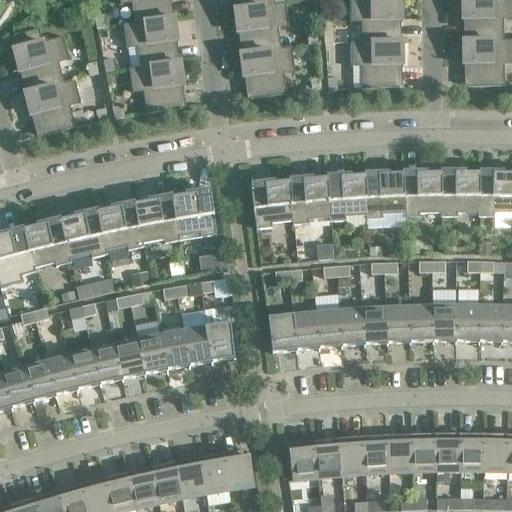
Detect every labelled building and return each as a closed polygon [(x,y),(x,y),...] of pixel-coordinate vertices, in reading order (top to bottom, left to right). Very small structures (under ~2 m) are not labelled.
[(133,2),(136,24),(169,20),(166,0),(119,0),(120,6),(122,6),(121,4),(133,2)] [(238,0),(239,10),(272,6),(271,0),(238,0)] [(401,0),(349,0),(350,24),(351,24),(351,22),(363,22),(364,44),(397,44),(397,21),(401,21),(401,23),(402,23),(401,0)] [(511,0),(461,0),(462,22),(463,22),(463,20),(468,20),(468,42),(501,42),(501,20),(511,19),(511,0)] [(286,4),(272,6),(239,10),(234,11),(237,35),(238,35),(238,33),(242,33),(245,55),(278,51),(275,28),(287,27),(287,29),(289,28),(286,4)] [(105,29),(103,17),(94,19),(97,31),(105,29)] [(169,20),(136,24),(123,26),(126,50),(127,50),(127,48),(139,47),(142,69),(175,64),(172,42),(176,42),(176,43),(178,43),(175,19),(169,20)] [(24,72),(29,93),(62,85),(56,63),(68,60),(68,62),(69,62),(63,38),(42,44),(39,32),(40,32),(40,30),(13,37),(14,39),(15,38),(18,50),(13,51),(19,75),(20,74),(20,73),(24,72)] [(334,45),(333,33),(324,33),(325,45),(334,45)] [(317,46),(316,34),(307,35),(308,47),(317,46)] [(511,41),(501,42),(468,42),(462,43),(463,67),(464,67),(464,65),(468,65),(469,87),(467,87),(467,89),(503,88),(503,87),(502,87),(501,64),(511,64),(511,41)] [(402,43),(397,44),(364,44),(350,44),(351,68),(352,68),(352,67),(364,66),(364,89),(363,89),(363,90),(399,90),(399,88),(398,88),(397,66),(401,66),(401,68),(403,68),(402,43)] [(291,49),(278,51),(245,55),(240,56),(243,80),(244,79),(244,78),(248,77),(251,99),(250,100),(250,101),(286,96),(285,95),(284,95),(281,73),(293,71),(293,73),(295,73),(291,49)] [(114,73),(112,61),(103,63),(105,74),(114,73)] [(98,76),(96,64),(87,66),(89,78),(98,76)] [(180,64),(175,64),(142,69),(129,71),(132,95),(133,94),(133,93),(145,91),(148,113),(147,113),(147,115),(182,110),(182,109),(181,109),(178,87),(182,86),(182,88),(184,88),(180,64)] [(327,80),(328,92),(337,92),(336,80),(327,80)] [(311,82),(312,94),(321,93),(320,81),(311,82)] [(62,85),(29,93),(24,95),(30,118),(31,118),(31,116),(35,115),(41,137),(39,137),(40,138),(75,129),(74,128),(73,128),(67,107),(79,104),(79,105),(81,105),(74,82),(62,85)] [(112,109),(114,121),(123,119),(121,107),(112,109)] [(96,113),(98,124),(107,122),(104,111),(96,113)] [(405,220),(403,173),(402,173),(402,176),(365,178),(365,175),(368,221),(382,221),(382,217),(403,216),(403,220),(405,220)] [(442,219),(441,173),(440,173),(440,175),(403,176),(403,173),(405,220),(419,219),(419,215),(440,215),(440,219),(442,219)] [(441,173),(442,219),(457,219),(457,215),(478,215),(478,219),(479,219),(479,173),(479,175),(441,175),(441,173)] [(480,173),(479,173),(479,219),(494,219),(494,215),(511,215),(511,175),(480,175),(480,173)] [(368,221),(365,175),(364,175),(364,178),(328,180),(327,178),(331,224),(345,223),(345,219),(366,218),(366,222),(368,221)] [(331,224),(327,178),(326,178),(326,180),(290,183),(289,181),(294,227),(309,226),(308,222),(329,220),(329,224),(331,224)] [(294,227),(289,181),(288,181),(288,184),(252,188),(252,185),(250,185),(251,193),(256,231),(272,230),(271,226),(292,223),(292,227),(294,227)] [(172,197),(171,197),(179,243),(180,242),(180,239),(200,235),(201,239),(217,237),(211,198),(210,191),(208,191),(209,193),(172,199),(172,197)] [(179,243),(171,197),(171,199),(135,206),(135,204),(134,204),(142,249),(144,249),(143,245),(163,241),(164,245),(179,243)] [(142,249),(134,204),(133,204),(134,206),(98,214),(97,211),(106,257),(108,256),(107,253),(127,248),(128,252),(142,249)] [(106,257),(97,211),(96,212),(96,214),(61,222),(60,220),(70,265),(72,265),(71,261),(91,256),(92,260),(106,257)] [(70,265),(60,220),(59,220),(59,222),(24,231),(23,229),(34,274),(36,274),(35,270),(55,265),(56,269),(70,265)] [(34,274),(23,229),(22,229),(23,232),(0,237),(0,279),(18,274),(19,278),(34,274)] [(421,256),(420,246),(410,247),(410,256),(421,256)] [(482,256),(491,256),(491,246),(482,246),(482,256)] [(450,248),(445,248),(445,256),(453,256),(453,251),(450,248)] [(344,253),(340,249),(332,250),(333,260),(344,259),(344,253)] [(370,249),(370,258),(383,258),(383,249),(370,249)] [(217,274),(228,273),(226,260),(215,262),(217,274)] [(444,275),(444,263),(431,264),(431,275),(444,275)] [(480,264),(467,263),(466,275),(479,275),(480,264)] [(431,275),(431,264),(418,264),(418,275),(431,275)] [(493,264),(480,264),(479,275),(492,275),(493,264)] [(384,276),(383,265),(370,266),(371,277),(384,276)] [(397,276),(396,265),(383,265),(384,276),(397,276)] [(349,279),(348,267),(335,268),(336,280),(349,279)] [(336,280),(335,268),(322,269),(323,281),(336,280)] [(152,285),(161,283),(159,272),(150,274),(152,285)] [(302,283),(301,272),(288,273),(289,284),(302,283)] [(289,284),(288,273),(275,274),(276,285),(289,284)] [(134,289),(149,286),(147,276),(131,279),(134,289)] [(350,290),(349,279),(336,280),(337,291),(350,290)] [(111,281),(76,289),(79,301),(114,293),(111,281)] [(214,294),(213,283),(200,285),(201,296),(214,294)] [(189,298),(188,287),(175,289),(177,300),(189,298)] [(177,300),(175,289),(162,291),(164,302),(177,300)] [(73,293),(61,296),(63,303),(75,300),(73,293)] [(143,306),(141,295),(128,298),(130,309),(143,306)] [(130,309),(128,298),(115,300),(118,311),(130,309)] [(96,316),(94,305),(81,308),(84,319),(96,316)] [(84,319),(81,308),(68,311),(71,322),(84,319)] [(432,347),(432,308),(408,309),(409,347),(410,347),(410,345),(432,344),(432,347)] [(455,308),(432,308),(432,347),(433,347),(433,344),(454,344),(454,347),(455,347),(455,308)] [(479,308),(455,308),(455,347),(456,347),(456,344),(478,344),(478,347),(479,308)] [(502,309),(479,308),(478,347),(479,347),(479,344),(500,345),(500,347),(501,347),(502,309)] [(409,347),(408,309),(385,310),(387,348),(387,346),(409,345),(409,347)] [(511,309),(502,309),(501,347),(502,347),(502,345),(511,345),(511,309)] [(48,321),(45,310),(33,314),(36,324),(48,321)] [(387,348),(385,310),(362,311),(364,350),(365,349),(364,347),(386,346),(386,348),(387,348)] [(364,350),(362,311),(338,313),(341,351),(342,351),(342,349),(363,347),(363,350),(364,350)] [(341,351),(338,313),(315,315),(318,353),(319,353),(319,351),(340,349),(341,351)] [(36,324),(33,314),(20,317),(23,328),(36,324)] [(318,353),(315,315),(292,317),(296,355),(297,355),(296,353),(318,351),(318,353)] [(296,355),(292,317),(268,320),(272,356),(295,353),(295,355),(296,355)] [(230,325),(206,329),(212,367),(212,366),(212,364),(233,361),(234,363),(235,363),(232,343),(233,343),(230,325)] [(212,367),(206,329),(183,333),(189,370),(190,370),(190,368),(211,364),(211,367),(212,367)] [(189,370),(183,333),(160,337),(167,375),(168,374),(167,372),(188,368),(189,371),(189,370)] [(167,375),(160,337),(137,341),(144,379),(145,379),(145,377),(166,372),(166,375),(167,375)] [(144,379),(137,341),(114,346),(122,384),(123,384),(123,381),(144,377),(144,379)] [(122,384),(114,346),(91,352),(100,389),(101,389),(100,387),(121,382),(122,384)] [(100,389),(91,352),(69,357),(78,395),(78,394),(78,392),(99,387),(100,389)] [(78,395),(69,357),(46,363),(56,401),(56,400),(56,398),(77,392),(77,395),(78,395)] [(56,401),(46,363),(23,370),(34,407),(34,406),(34,404),(54,398),(55,401),(56,401)] [(34,407),(23,370),(1,376),(12,413),(13,413),(12,411),(33,404),(33,407),(34,407)] [(12,413),(1,376),(0,376),(0,414),(11,411),(11,413),(12,413)] [(460,474),(460,437),(435,438),(436,474),(460,474)] [(484,438),(460,437),(460,474),(460,484),(483,484),(483,474),(484,438)] [(412,474),(411,438),(387,439),(389,475),(412,474)] [(436,474),(435,438),(411,438),(412,474),(436,474)] [(508,438),(484,438),(483,474),(507,474),(508,438)] [(389,475),(387,439),(363,441),(365,477),(389,475)] [(365,477),(363,441),(338,442),(341,479),(365,477)] [(341,479),(338,442),(314,445),(318,481),(341,479)] [(318,481),(314,445),(289,447),(293,483),(318,481)] [(247,453),(223,457),(228,493),(253,489),(247,453)] [(228,493),(223,457),(199,461),(205,497),(228,493)] [(205,497),(199,461),(175,466),(182,501),(205,497)] [(182,501),(175,466),(151,471),(159,506),(182,501)] [(159,506),(151,471),(127,476),(136,511),(159,506)] [(132,511),(136,511),(127,476),(104,482),(111,511),(132,511)] [(111,511),(104,482),(80,488),(86,511),(111,511)] [(86,511),(80,488),(57,494),(61,511),(86,511)] [(61,511),(57,494),(34,501),(36,511),(61,511)] [(36,511),(34,501),(10,509),(11,511),(36,511)] [(413,511),(413,501),(400,502),(400,511),(413,511)] [(426,501),(413,501),(413,511),(425,511),(427,511),(426,501)] [(446,501),(446,511),(460,511),(460,501),(446,501)] [(473,501),(460,501),(460,511),(473,511),(473,501)] [(493,501),(492,511),(505,511),(506,502),(493,501)] [(380,511),(380,503),(367,504),(367,511),(380,511)]
